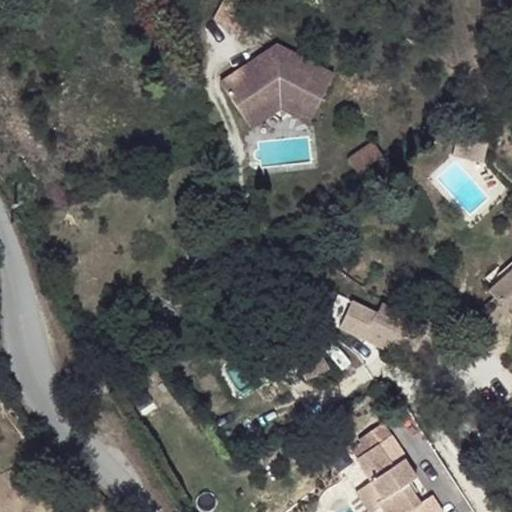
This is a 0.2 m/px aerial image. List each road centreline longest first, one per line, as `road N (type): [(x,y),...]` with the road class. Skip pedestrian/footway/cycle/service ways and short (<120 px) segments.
road 1 (unclassified): [(0,217),(43,371),(147,511)]
road 2 (unknown): [(507,511),(409,373)]
